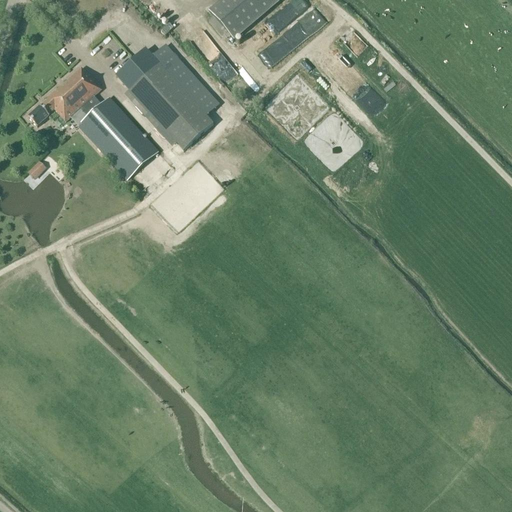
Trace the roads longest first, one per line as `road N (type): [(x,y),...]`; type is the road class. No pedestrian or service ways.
road 1 (track): [(57,245),(69,273),(200,412),(277,511)]
road 2 (track): [(0,275),(135,212),(220,133)]
road 3 (track): [(326,0),(511,184)]
